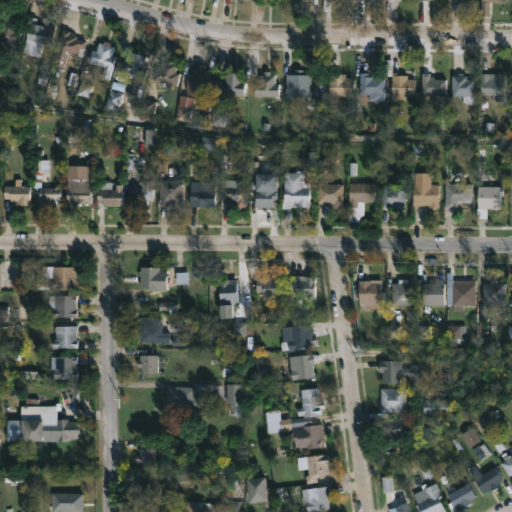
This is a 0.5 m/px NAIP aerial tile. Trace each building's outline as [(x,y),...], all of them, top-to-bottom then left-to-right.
[(506,0),(489,1),(489,14),(481,15),(480,0),(506,0)] [(14,13),(11,29),(18,30),(19,34),(15,53),(3,51),(4,42),(0,41),(0,30),(2,18),(5,18),(5,12),(14,13)] [(43,25),(44,25),(45,22),(54,24),(50,42),(42,40),(39,55),(22,51),(29,21),(43,25)] [(86,41),(81,56),(67,53),(63,67),(51,63),(62,28),(70,31),(69,34),(76,36),(76,38),(86,41)] [(110,42),(109,45),(113,47),(111,53),(115,55),(109,78),(99,75),(102,66),(88,62),(91,49),(96,50),(98,41),(102,42),(103,40),(110,42)] [(144,56),(142,63),(146,64),(142,77),(120,70),(124,59),(128,60),(130,51),(144,56)] [(178,60),(175,71),(179,72),(176,83),(153,77),(155,67),(160,68),(162,59),(166,60),(167,57),(178,60)] [(205,63),(204,79),(214,80),(212,96),(186,94),(188,74),(191,74),(192,66),(197,66),(197,63),(205,63)] [(271,70),(271,74),(275,74),(275,83),(279,83),(279,95),(253,94),(254,82),(258,82),(259,73),(263,73),(263,70),(271,70)] [(241,72),(240,81),(245,81),(244,93),(219,91),(220,79),(224,79),(225,71),(241,72)] [(369,71),(369,75),(373,75),(373,78),(384,78),(384,100),(369,100),(369,93),(359,93),(360,71),(369,71)] [(429,72),(429,75),(433,76),(433,78),(446,78),(446,94),(421,93),(422,72),(429,72)] [(505,72),(505,101),(493,101),(493,94),(480,94),(480,72),(505,72)] [(346,73),(346,77),(354,77),(354,95),(328,95),(328,73),(346,73)] [(306,74),(306,83),(319,83),(319,108),(306,108),(306,96),(286,96),(286,83),(290,83),(290,74),(306,74)] [(406,74),(407,78),(414,79),(414,94),(392,95),(391,74),(406,74)] [(467,75),(467,78),(475,78),(475,82),(478,82),(478,94),(473,95),(473,103),(461,103),(461,95),(451,95),(452,74),(467,75)] [(49,159),(49,172),(41,171),(41,187),(42,187),(42,185),(44,185),(44,187),(60,187),(59,199),(55,199),(55,204),(38,204),(39,196),(32,196),(34,159),(49,159)] [(270,173),(277,174),(276,200),(271,200),(271,206),(255,205),(255,180),(254,180),(254,173),(250,173),(250,160),(258,160),(258,173),(270,173)] [(80,168),(81,178),(89,176),(90,203),(66,204),(66,168),(80,168)] [(301,170),(301,172),(302,172),(302,182),(310,182),(310,206),(290,206),(290,208),(280,207),(280,198),(283,198),(284,172),(286,172),(286,170),(301,170)] [(21,178),(21,185),(30,186),(29,205),(15,204),(15,201),(8,200),(9,197),(3,197),(3,184),(14,185),(14,178),(21,178)] [(183,180),(183,209),(163,208),(163,206),(158,205),(159,186),(156,186),(156,181),(159,181),(159,179),(183,180)] [(248,179),(249,203),(221,203),(222,179),(248,179)] [(214,186),(213,206),(189,205),(190,180),(211,181),(211,186),(214,186)] [(111,181),(111,188),(114,188),(114,184),(121,184),(121,206),(96,206),(96,188),(99,188),(99,181),(111,181)] [(375,183),(374,201),(365,200),(364,222),(347,222),(349,182),(375,183)] [(405,182),(404,214),(398,214),(398,207),(380,207),(381,185),(388,185),(388,182),(405,182)] [(423,182),(423,183),(438,184),(439,207),(429,207),(429,204),(413,204),(413,183),(423,182)] [(343,183),(343,208),(334,208),(334,203),(316,203),(316,183),(343,183)] [(444,209),(444,183),(471,183),(471,202),(456,203),(456,209),(444,209)] [(476,217),(478,186),(503,187),(503,196),(501,196),(501,209),(487,209),(487,218),(476,217)] [(154,188),(153,207),(131,205),(132,187),(154,188)] [(78,265),(78,289),(47,289),(47,287),(35,287),(35,278),(51,277),(51,264),(54,264),(54,266),(78,265)] [(160,266),(160,270),(167,270),(167,290),(156,290),(156,288),(154,288),(154,290),(147,290),(147,287),(140,287),(140,275),(137,275),(137,270),(140,270),(140,266),(160,266)] [(453,271),(453,280),(476,280),(476,304),(463,304),(462,310),(453,310),(453,303),(446,302),(446,271),(453,271)] [(316,276),(316,299),(308,299),(308,295),(289,295),(290,278),(296,278),(296,275),(316,276)] [(282,276),(282,281),(283,281),(283,300),(263,299),(263,301),(256,301),(256,279),(270,280),(270,278),(274,278),(274,276),(282,276)] [(415,283),(414,305),(391,304),(391,283),(398,283),(398,278),(408,279),(408,282),(415,283)] [(230,279),(231,285),(236,284),(237,302),(231,302),(231,313),(221,314),(218,280),(230,279)] [(499,279),(499,282),(507,282),(507,302),(477,304),(477,288),(484,288),(484,282),(491,282),(491,279),(499,279)] [(371,280),(371,283),(381,283),(381,291),(385,291),(386,302),(381,302),(381,308),(359,309),(358,280),(371,280)] [(436,280),(436,281),(443,281),(443,304),(420,303),(421,281),(426,282),(426,280),(436,280)] [(78,308),(79,317),(54,317),(54,309),(50,309),(50,295),(78,295),(78,308)] [(160,320),(160,323),(167,324),(167,332),(169,332),(169,340),(162,340),(162,342),(152,342),(152,334),(139,334),(139,317),(160,317),(160,320)] [(311,348),(281,351),(280,342),(282,342),(281,326),(310,324),(312,341),(310,342),(311,348)] [(78,331),(78,342),(80,342),(79,348),(56,347),(56,341),(58,341),(58,331),(55,331),(56,326),(78,326),(78,331)] [(314,376),(291,379),(288,356),(313,352),(315,363),(313,363),(314,376)] [(158,355),(157,373),(138,373),(138,367),(137,367),(138,354),(158,355)] [(74,358),(74,360),(78,360),(80,379),(51,378),(52,356),(74,356),(74,358)] [(401,367),(409,367),(409,364),(420,364),(419,380),(410,380),(410,376),(403,376),(401,375),(401,383),(381,382),(381,372),(379,372),(379,360),(401,360),(401,367)] [(242,384),(241,415),(233,415),(233,409),(228,409),(228,403),(225,402),(226,383),(242,384)] [(319,395),(319,404),(322,404),(323,411),(321,411),(322,415),(304,416),(304,415),(298,415),(297,407),(302,407),(301,397),(303,396),(302,388),(318,387),(319,395)] [(405,411),(379,410),(380,387),(406,388),(405,411)] [(209,400),(209,412),(173,411),(173,390),(202,391),(202,400),(209,400)] [(426,415),(424,415),(423,399),(451,398),(452,414),(426,415)] [(56,410),(56,418),(75,420),(75,437),(41,437),(41,441),(19,441),(19,405),(55,405),(55,402),(60,402),(60,410),(56,410)] [(311,416),(311,425),(322,424),(322,433),(320,433),(321,447),(295,449),(294,439),(291,439),(289,418),(311,416)] [(385,440),(385,418),(409,418),(409,434),(393,434),(393,440),(385,440)] [(161,448),(161,470),(139,469),(139,461),(135,461),(134,454),(139,455),(139,447),(161,448)] [(511,455),(511,473),(509,475),(501,462),(505,460),(501,454),(505,451),(509,457),(511,455)] [(316,474),(316,482),(310,482),(309,477),(306,477),(305,456),(328,454),(329,465),(326,465),(327,473),(316,474)] [(479,472),(481,474),(494,466),(504,480),(498,483),(501,487),(492,492),(490,490),(489,491),(487,490),(482,493),(467,469),(474,464),(479,472)] [(136,481),(147,481),(147,472),(160,473),(159,481),(168,481),(168,492),(159,491),(159,498),(121,497),(122,470),(132,470),(132,476),(136,477),(136,481)] [(263,501),(249,503),(246,479),(264,476),(267,501),(263,501)] [(437,482),(442,493),(438,495),(446,511),(420,511),(413,493),(422,490),(420,485),(425,483),(427,486),(437,482)] [(469,482),(477,497),(470,500),(472,502),(461,508),(460,505),(455,508),(447,494),(469,482)] [(328,500),(329,510),(314,511),(306,511),(306,503),(302,504),(301,489),(329,486),(328,500)] [(82,504),(82,511),(51,511),(51,506),(43,506),(43,493),(82,493),(82,504)] [(192,511),(192,502),(238,502),(237,511),(192,511)] [(396,511),(394,507),(406,502),(410,511),(396,511)]
